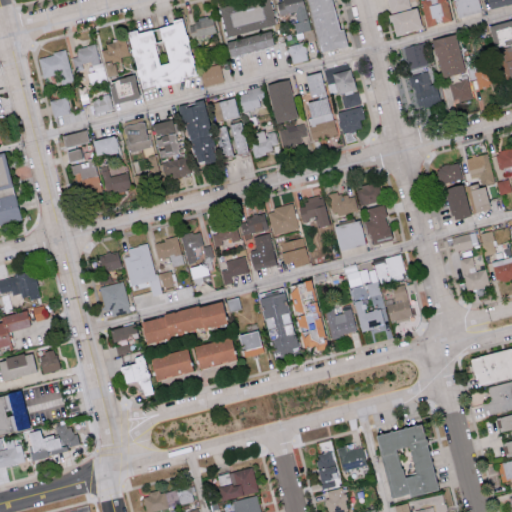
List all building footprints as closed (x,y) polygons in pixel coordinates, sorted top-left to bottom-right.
[(225,37),(274,25),(268,0),(260,0),(229,8),(228,5),(218,7),(225,37)] [(302,0),(274,0),(279,15),(292,12),(297,32),(310,29),(302,0)] [(306,0),(318,52),(345,46),(342,29),(337,30),(330,0),(306,0)] [(387,0),(390,12),(411,8),(409,0),(387,0)] [(428,25),(450,21),(445,0),(431,0),(423,2),(428,25)] [(479,12),(476,0),(452,0),(457,17),(479,12)] [(511,0),(485,0),(488,8),(511,3),(511,2),(511,0)] [(420,28),(415,8),(387,15),(393,35),(420,28)] [(215,33),(212,17),(187,22),(190,38),(215,33)] [(511,20),(487,25),(491,47),(499,46),(505,81),(511,79),(511,50),(511,43),(511,20)] [(139,89),(194,77),(182,21),(127,33),(139,89)] [(272,47),(269,32),(225,41),(228,56),(272,47)] [(431,39),(438,77),(463,72),(456,34),(431,39)] [(95,43),(76,48),(78,55),(71,57),(75,71),(83,69),(82,63),(91,61),(92,67),(95,67),(97,78),(123,72),(120,57),(129,55),(125,40),(99,46),(103,61),(99,62),(95,43)] [(430,63),(424,41),(402,47),(408,69),(430,63)] [(290,63),(306,61),(304,42),(288,44),(290,63)] [(37,57),(42,78),(53,75),(55,84),(72,80),(65,50),(37,57)] [(495,82),(491,63),(473,67),(477,86),(495,82)] [(223,82),(220,64),(199,68),(203,86),(223,82)] [(324,69),(329,94),(354,89),(350,69),(333,72),(332,67),(324,69)] [(304,75),(309,98),(305,99),(313,140),(334,135),(321,71),(304,75)] [(440,103),(436,83),(430,84),(427,71),(410,75),(416,108),(440,103)] [(138,98),(134,75),(113,78),(115,93),(91,98),(94,113),(114,109),(113,103),(138,98)] [(264,85),(274,123),(296,117),(286,79),(264,85)] [(451,101),(471,98),(469,79),(449,82),(451,101)] [(236,93),(240,112),(264,106),(259,87),(236,93)] [(341,132),(364,129),(359,92),(342,94),(344,110),(338,111),(341,132)] [(53,117),(71,112),(67,97),(49,101),(53,117)] [(215,121),(237,115),(232,97),(210,103),(215,121)] [(194,166),(217,160),(201,101),(178,108),(194,166)] [(158,155),(178,152),(173,120),(153,123),(158,155)] [(246,151),(239,122),(227,124),(235,154),(246,151)] [(279,127),(282,146),(306,142),(303,123),(279,127)] [(215,127),(217,158),(231,157),(229,126),(215,127)] [(248,134),(252,153),(279,148),(275,128),(248,134)] [(87,142),(84,130),(60,135),(63,147),(87,142)] [(94,156),(117,152),(114,136),(91,139),(94,156)] [(511,165),(511,147),(494,153),(499,169),(511,165)] [(80,158),(78,148),(65,151),(67,161),(80,158)] [(0,223),(19,219),(3,153),(0,153),(0,223)] [(480,184),(492,182),(488,154),(466,157),(468,178),(479,176),(480,184)] [(166,179),(189,173),(185,156),(161,162),(166,179)] [(100,191),(95,160),(73,164),(78,195),(100,191)] [(436,167),(439,184),(461,179),(458,163),(436,167)] [(499,194),(511,191),(508,178),(496,181),(499,194)] [(360,203),(380,198),(375,182),(356,187),(360,203)] [(469,214),(461,184),(443,189),(451,218),(469,214)] [(487,208),(483,184),(467,187),(471,210),(487,208)] [(353,194),(339,196),(338,190),(327,192),(331,214),(356,210),(353,194)] [(273,233),(298,228),(292,203),(267,208),(273,233)] [(370,243),(391,238),(382,203),(361,208),(370,243)] [(243,235),(268,228),(263,211),(238,219),(243,235)] [(363,243),(358,218),(332,225),(338,249),(363,243)] [(239,241),(236,224),(211,229),(214,246),(239,241)] [(480,232),(484,254),(496,252),(491,229),(480,232)] [(203,244),(200,230),(180,235),(187,263),(195,261),(192,247),(203,244)] [(274,264),(270,232),(253,234),(255,249),(248,250),(251,268),(274,264)] [(451,235),(453,249),(477,246),(476,232),(451,235)] [(171,266),(183,263),(176,236),(153,242),(158,258),(168,255),(171,266)] [(293,265),(307,262),(302,237),(279,242),(284,261),(292,260),(293,265)] [(123,248),(130,284),(155,279),(148,243),(123,248)] [(121,267),(117,250),(97,254),(101,271),(121,267)] [(379,283),(406,276),(400,253),(384,257),(385,261),(374,264),(379,283)] [(497,281),(511,276),(511,254),(491,261),(497,281)] [(248,271),(244,255),(225,260),(227,268),(220,270),(224,284),(232,281),(231,275),(248,271)] [(464,289),(488,285),(486,268),(475,269),(473,255),(459,257),(464,289)] [(362,283),(356,262),(344,266),(350,287),(362,283)] [(39,294),(32,269),(0,277),(0,291),(10,289),(12,294),(20,291),(22,299),(39,294)] [(301,347),(314,344),(315,348),(323,346),(309,278),(287,283),(301,347)] [(103,310),(111,309),(112,314),(128,313),(125,282),(101,285),(103,310)] [(412,316),(404,283),(392,286),(394,297),(384,300),(390,321),(412,316)] [(257,292),(261,317),(264,316),(267,330),(270,330),(273,352),(294,349),(284,287),(257,292)] [(239,308),(236,296),(226,299),(230,310),(239,308)] [(137,318),(142,340),(223,322),(218,300),(137,318)] [(47,316),(43,304),(31,307),(35,320),(47,316)] [(329,336),(355,332),(351,307),(342,309),(342,312),(333,314),(332,305),(325,307),(329,336)] [(356,312),(360,329),(384,324),(380,307),(356,312)] [(0,346),(10,344),(6,330),(29,325),(25,309),(0,314),(0,346)] [(110,340),(135,336),(133,322),(108,327),(110,340)] [(237,334),(242,356),(262,351),(256,329),(237,334)] [(191,344),(195,366),(233,359),(228,337),(191,344)] [(130,351),(128,342),(115,345),(117,354),(130,351)] [(511,375),(511,345),(469,356),(475,384),(511,375)] [(190,370),(185,347),(147,356),(153,379),(190,370)] [(41,372),(59,368),(55,349),(37,352),(41,372)] [(0,356),(0,378),(34,372),(30,351),(0,356)] [(123,382),(136,378),(141,394),(151,391),(141,354),(132,356),(134,361),(118,365),(123,382)] [(511,379),(487,384),(489,401),(484,402),(485,412),(511,407),(511,379)] [(511,412),(493,416),(496,430),(511,427),(511,438),(500,441),(503,454),(511,451),(511,412)] [(31,456),(79,447),(76,432),(70,433),(67,422),(54,424),(56,433),(40,436),(39,428),(26,431),(31,456)] [(435,488),(420,422),(374,432),(389,498),(435,488)] [(0,449),(0,466),(24,461),(21,443),(14,444),(13,439),(7,440),(8,448),(0,449)] [(366,464),(360,443),(336,449),(341,470),(366,464)] [(322,488),(334,485),(332,478),(337,477),(329,450),(313,454),(322,488)] [(511,458),(496,462),(500,480),(511,477),(511,458)] [(215,475),(222,499),(257,490),(251,466),(215,475)] [(178,503),(194,501),(193,485),(177,487),(178,503)] [(341,511),(347,511),(343,487),(324,489),(327,511),(341,511)] [(170,491),(160,493),(160,490),(142,494),(146,511),(173,506),(170,491)] [(411,499),(414,511),(445,511),(442,493),(411,499)] [(232,500),(233,505),(227,507),(228,511),(259,511),(256,494),(232,500)] [(393,505),(394,511),(409,511),(407,501),(393,505)]
